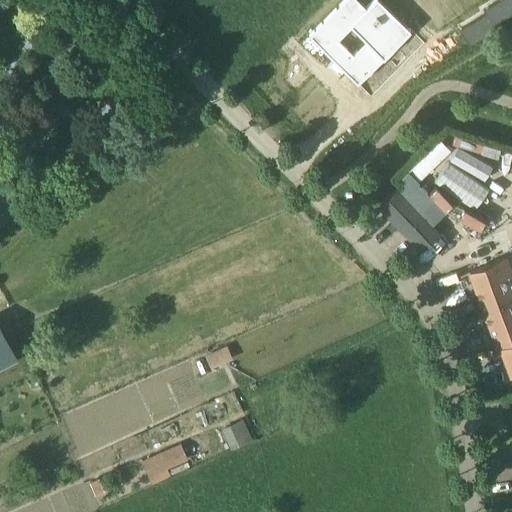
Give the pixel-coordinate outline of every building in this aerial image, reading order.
[(361,0),(343,0),(310,33),(357,81),(358,82),(401,39),(361,0)] [(495,24),(494,21),(511,10),(511,6),(507,0),(495,0),(485,7),(486,9),(467,21),(475,36),(495,24)] [(450,152),(480,191),(499,176),(469,137),(450,152)] [(420,250),(434,236),(440,231),(399,187),(379,206),(420,250)] [(510,375),(511,373),(511,273),(506,257),(469,271),(498,347),(499,347),(510,375)] [(0,324),(0,369),(18,360),(0,324)] [(244,418),(221,428),(230,449),(253,439),(244,418)] [(180,444),(141,461),(151,483),(168,476),(166,473),(169,472),(167,468),(187,459),(180,444)]
